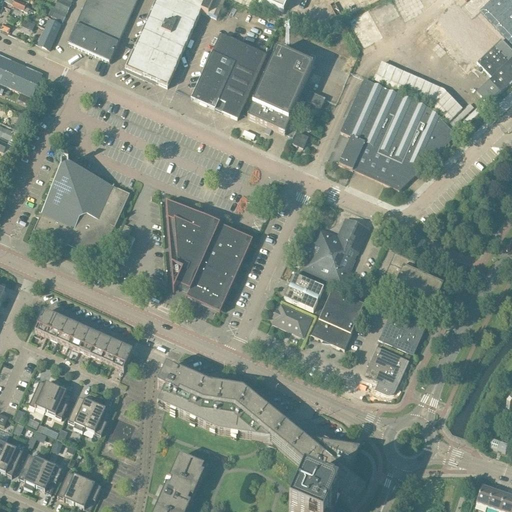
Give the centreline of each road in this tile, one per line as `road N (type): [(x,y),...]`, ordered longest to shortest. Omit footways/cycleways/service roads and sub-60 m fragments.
road 1 (residential): [(308,185),(403,226),(511,115)]
road 2 (residential): [(83,83),(308,185)]
road 3 (unclassified): [(229,360),(32,273)]
road 4 (residential): [(152,355),(245,386),(336,441)]
road 5 (tertiary): [(419,421),(457,338),(511,249)]
road 6 (residential): [(229,360),(308,185)]
road 7 (residential): [(0,243),(38,151),(83,83)]
road 8 (unclassified): [(389,432),(229,360)]
road 9 (residential): [(152,355),(137,511)]
road 10 (residential): [(22,296),(152,355)]
